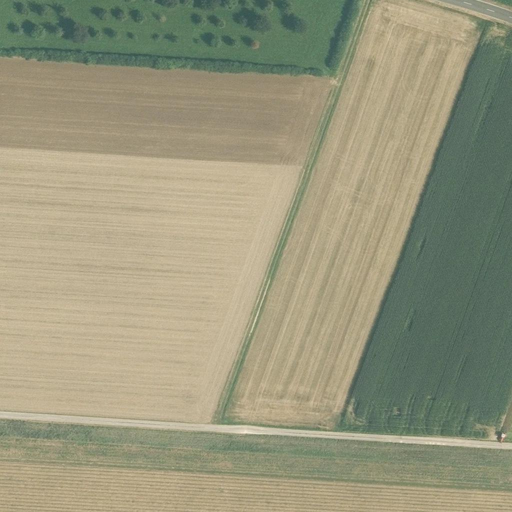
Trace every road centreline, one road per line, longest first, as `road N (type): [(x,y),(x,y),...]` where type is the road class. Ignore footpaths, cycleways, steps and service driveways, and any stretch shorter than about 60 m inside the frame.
road 1 (track): [(511,448),(0,416)]
road 2 (track): [(215,429),(368,0)]
